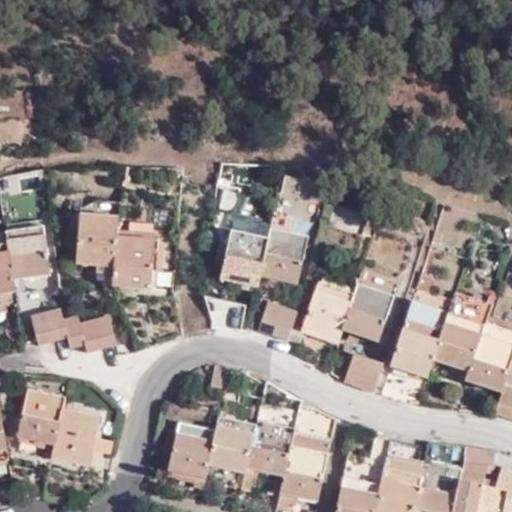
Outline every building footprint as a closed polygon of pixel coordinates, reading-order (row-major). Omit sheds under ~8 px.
[(222,183),(218,198),(236,203),(239,188),(222,183)] [(151,288),(155,239),(117,235),(117,228),(118,216),(80,212),(74,262),(114,266),(112,285),(151,288)] [(258,286),(260,275),(298,283),(309,236),(290,232),(294,216),(274,212),(269,237),(232,230),(221,277),(258,286)] [(0,294),(15,292),(12,279),(50,273),(43,225),(7,230),(8,242),(0,243),(0,294)] [(117,235),(155,239),(156,232),(117,228),(117,235)] [(353,294),(318,282),(301,329),(338,342),(342,330),(378,342),(393,296),(357,284),(353,294)] [(440,310),(413,300),(391,366),(427,378),(433,358),(468,370),(466,381),(502,391),(495,412),(511,417),(511,386),(504,384),(511,358),(511,344),(481,333),(490,304),(455,292),(441,332),(434,329),(440,310)] [(297,312),(268,300),(258,331),(287,341),(297,312)] [(245,302),(218,302),(218,330),(245,330),(245,302)] [(62,318),(59,309),(32,316),(39,344),(67,338),(70,348),(85,345),(86,353),(118,345),(109,315),(79,322),(77,315),(62,318)] [(354,353),(343,381),(373,392),(383,363),(354,353)] [(215,365),(208,394),(237,401),(243,372),(215,365)] [(66,397),(28,389),(16,438),(54,445),(52,457),(89,465),(93,448),(110,452),(112,442),(95,439),(100,416),(64,408),(66,397)] [(178,421),(168,468),(195,474),(206,476),(209,464),(244,473),(242,488),(247,489),(252,490),(255,470),(283,476),(276,509),(288,511),(291,495),(318,501),(330,442),(323,441),(328,415),(314,412),(315,409),(301,405),(302,400),(287,397),(281,425),(258,419),(256,424),(219,416),(216,429),(178,421)] [(413,511),(415,508),(436,511),(502,511),(507,489),(460,479),(461,470),(424,461),(424,466),(417,464),(421,446),(377,435),(371,466),(383,468),(380,483),(343,476),(335,511),(413,511)] [(480,473),(479,465),(494,465),(496,450),(464,446),(462,470),(480,473)] [(511,470),(500,466),(497,480),(511,484),(511,470)] [(195,474),(168,468),(167,471),(196,477),(196,481),(205,484),(206,476),(195,474)] [(510,491),(507,489),(502,511),(511,511),(511,509),(507,508),(510,491)] [(245,509),(246,501),(239,499),(237,507),(245,509)]
